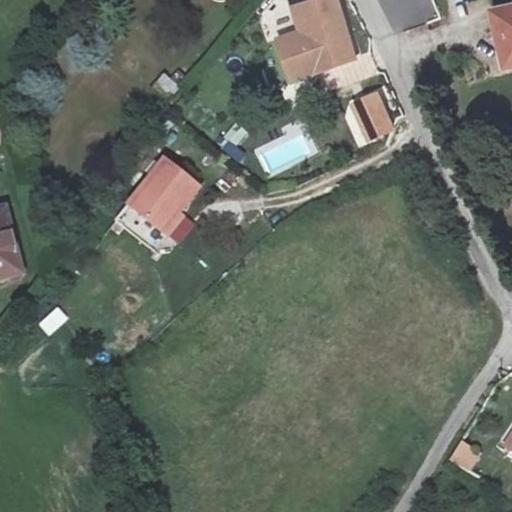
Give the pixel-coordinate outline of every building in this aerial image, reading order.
[(293,0),(313,60),(319,81),(336,76),(334,70),(357,64),(350,43),(356,42),(353,33),(348,34),(336,0),(293,0)] [(511,72),(511,9),(478,21),(494,78),(511,72)] [(344,105),(363,148),(398,133),(379,89),(344,105)] [(309,122),(290,123),(291,159),(310,159),(309,122)] [(132,211),(167,238),(183,218),(203,194),(168,166),(132,211)] [(189,224),(183,218),(167,238),(173,243),(189,224)] [(0,292),(22,286),(5,223),(0,224),(0,292)] [(48,338),(69,320),(58,307),(37,325),(48,338)] [(461,440),(448,460),(468,474),(481,454),(461,440)]
